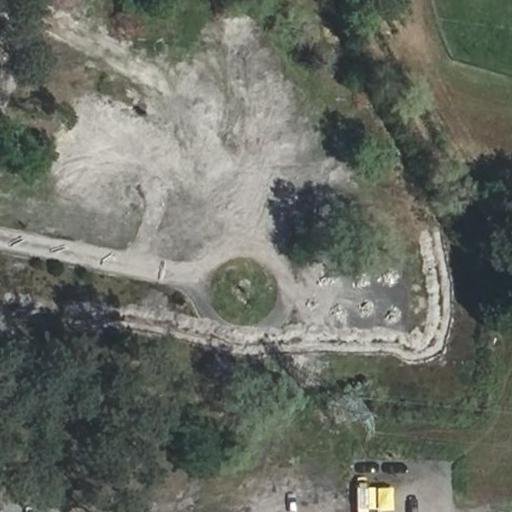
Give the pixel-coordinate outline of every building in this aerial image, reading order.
[(47,0),(46,3),(72,15),(78,0),(47,0)] [(163,132),(93,103),(62,177),(131,206),(138,193),(140,187),(157,194),(177,202),(204,203),(222,203),(222,209),(261,208),(261,203),(280,203),(279,97),(260,97),(260,92),(260,80),(245,81),(245,77),(237,77),(237,80),(221,80),(221,92),(221,98),(202,99),(203,154),(188,153),(176,148),(159,140),(162,135),(163,132)] [(95,97),(93,103),(163,132),(166,126),(95,97)] [(179,142),(162,135),(159,140),(176,148),(179,142)] [(129,212),(131,206),(62,177),(60,183),(129,212)] [(155,200),(157,194),(140,187),(138,193),(155,200)] [(262,262),(261,208),(222,209),(223,262),(262,262)]
